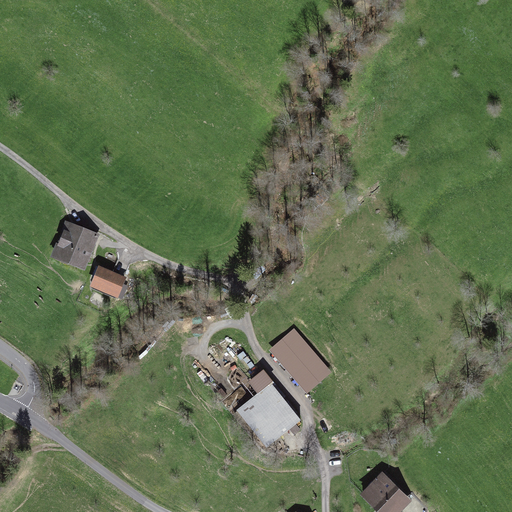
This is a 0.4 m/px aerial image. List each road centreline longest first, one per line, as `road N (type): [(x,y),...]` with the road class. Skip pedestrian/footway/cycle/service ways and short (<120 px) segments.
road 1 (track): [(327,511),(322,457),(304,413),(257,350),(232,290),(113,234),(0,150)]
road 2 (residential): [(159,511),(57,436)]
